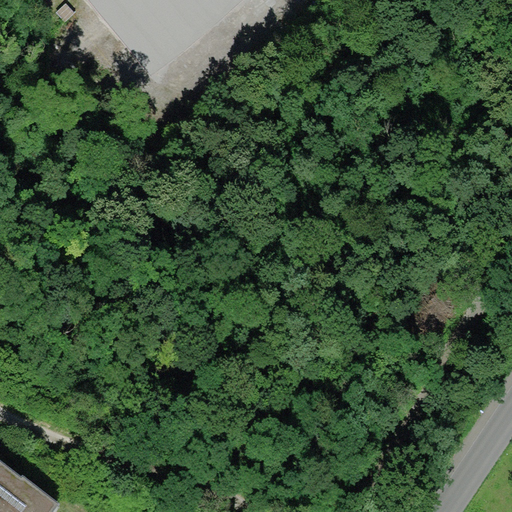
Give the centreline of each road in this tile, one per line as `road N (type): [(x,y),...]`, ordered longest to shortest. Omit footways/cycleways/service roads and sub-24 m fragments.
road 1 (track): [(511,260),(347,511)]
road 2 (track): [(0,412),(194,482),(253,511)]
